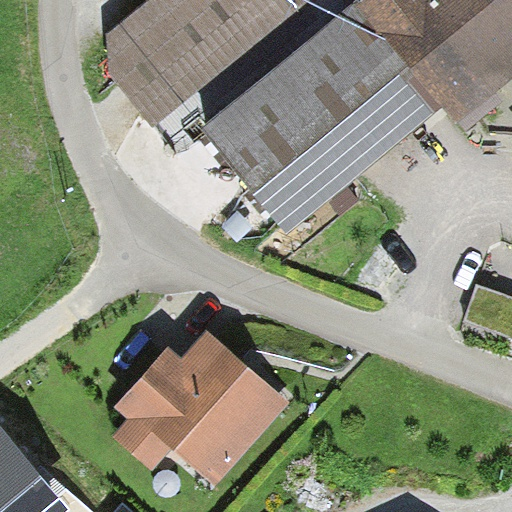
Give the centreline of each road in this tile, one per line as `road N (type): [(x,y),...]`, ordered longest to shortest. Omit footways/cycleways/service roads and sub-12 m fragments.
road 1 (unclassified): [(64,0),(61,17),(94,133),(151,240),(511,376)]
road 2 (track): [(0,361),(151,240)]
